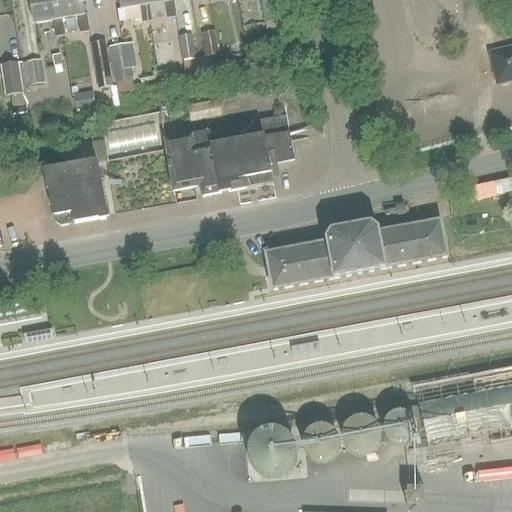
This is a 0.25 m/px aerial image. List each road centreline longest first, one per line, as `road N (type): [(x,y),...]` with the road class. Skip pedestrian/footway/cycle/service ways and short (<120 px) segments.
road 1 (unclassified): [(0,271),(350,201)]
road 2 (unclassified): [(350,201),(317,0)]
road 3 (unclassified): [(350,201),(511,162)]
